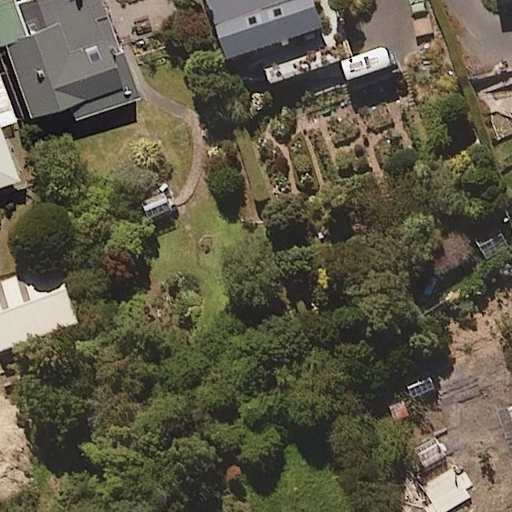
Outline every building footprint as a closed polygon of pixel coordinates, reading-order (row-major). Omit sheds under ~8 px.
[(136,93),(99,0),(22,0),(19,1),(18,0),(0,0),(0,40),(27,109),(63,95),(71,118),(136,93)] [(324,28),(314,0),(208,0),(230,61),(324,28)] [(0,116),(6,114),(0,96),(0,170),(11,166),(0,135),(0,116)] [(475,259),(462,228),(434,240),(447,271),(475,259)] [(80,324),(59,262),(0,282),(0,350),(0,351),(80,324)] [(441,511),(469,497),(439,443),(408,459),(437,511),(441,511)]
